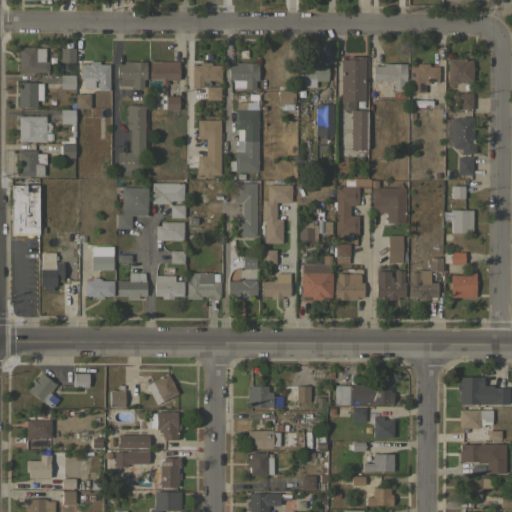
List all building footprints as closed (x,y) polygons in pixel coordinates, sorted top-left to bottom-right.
[(17,46),(35,46),(35,47),(44,47),(44,61),(47,61),(47,71),(35,71),(35,72),(17,72),(17,46)] [(59,47),(74,47),(73,62),(59,62),(59,47)] [(363,100),(353,100),(353,102),(339,102),(340,59),(346,59),(346,55),(351,55),(351,59),(354,59),(354,56),(364,56),(363,100)] [(446,58),(465,58),(465,59),(470,59),(470,61),(471,61),(471,81),(457,81),(457,82),(446,82),(446,58)] [(178,61),(177,79),(166,79),(166,84),(160,84),(160,79),(148,79),(149,60),(178,61)] [(108,90),(97,90),(96,87),(96,82),(96,79),(95,79),(95,80),(94,80),(94,89),(81,89),(81,79),(82,79),(82,78),(79,78),(79,63),(86,63),(86,61),(98,61),(98,64),(108,64),(108,90)] [(145,61),(144,78),(142,78),(142,87),(132,87),(132,86),(117,85),(115,78),(115,63),(123,63),(123,61),(145,61)] [(191,65),(198,65),(198,62),(210,62),(210,64),(220,64),(220,79),(208,79),(208,81),(202,81),(202,87),(190,87),(191,65)] [(256,62),(257,80),(254,80),(254,88),(231,88),(231,80),(227,80),(227,65),(234,65),(234,62),(256,62)] [(326,80),(315,80),(315,87),(302,87),(302,80),(297,80),(297,65),(304,65),(305,62),(317,62),(317,65),(326,65),(326,80)] [(405,63),(405,81),(402,81),(402,89),(392,89),(392,81),(371,80),(371,65),(382,66),(382,63),(405,63)] [(408,66),(409,66),(409,64),(415,64),(415,66),(416,66),(416,63),(428,63),(427,66),(437,66),(437,81),(426,81),(426,83),(423,83),(423,92),(408,92),(408,66)] [(74,74),(73,88),(59,88),(59,74),(74,74)] [(17,81),(35,81),(35,83),(42,83),(41,99),(35,99),(35,106),(17,106),(17,81)] [(205,86),(219,86),(219,100),(205,99),(205,86)] [(293,90),(293,104),(284,104),(284,108),(280,108),(280,106),(277,106),(277,90),(293,90)] [(88,107),(74,107),(74,93),(88,93),(88,107)] [(457,93),(471,93),(471,109),(456,109),(457,93)] [(164,109),(164,95),(177,95),(177,110),(164,109)] [(317,103),(332,103),(332,135),(325,134),(325,136),(321,136),(321,135),(313,135),(314,113),(317,113),(317,103)] [(143,130),(146,130),(146,137),(143,137),(143,151),(140,151),(140,169),(129,169),(129,175),(116,175),(116,151),(126,151),(129,151),(129,129),(126,129),(126,105),(143,104),(143,130)] [(74,109),(74,129),(70,129),(70,123),(59,123),(59,109),(74,109)] [(256,171),(233,171),(233,170),(228,170),(228,160),(232,160),(232,148),(236,148),(236,132),(234,132),(234,129),(233,129),(233,109),(256,109),(256,171)] [(365,149),(350,149),(350,110),(365,110),(365,149)] [(17,115),(44,115),(44,121),(48,121),(48,132),(44,132),(51,132),(51,137),(49,137),(49,140),(44,140),(44,141),(17,141),(17,115)] [(472,139),(474,139),(474,152),(457,152),(457,148),(452,148),(452,118),(459,118),(459,116),(472,116),(472,139)] [(219,174),(196,174),(196,155),(204,155),(204,138),(196,138),(196,119),(219,120),(219,174)] [(73,144),(73,157),(60,157),(60,144),(73,144)] [(17,150),(35,150),(35,153),(44,153),(44,163),(42,163),(42,175),(34,175),(34,176),(17,176),(17,150)] [(470,174),(455,174),(455,156),(471,156),(470,174)] [(334,234),(334,214),(332,214),(332,204),(334,204),(334,185),(343,185),(343,180),(353,180),(353,178),(360,178),(360,185),(357,185),(357,204),(348,204),(348,215),(357,215),(357,234),(334,234)] [(182,182),(182,200),(170,200),(170,201),(168,201),(168,203),(150,203),(150,182),(182,182)] [(255,236),(242,236),(242,237),(238,237),(238,236),(232,236),(232,228),(231,228),(231,224),(232,224),(232,217),(240,217),(240,201),(232,201),(232,182),(255,182),(255,236)] [(263,220),(260,220),(260,199),(265,199),(266,184),(284,184),(284,183),(286,183),(286,184),(290,184),(290,202),(275,202),(275,218),(281,218),(281,243),(263,243),(263,220)] [(37,234),(31,234),(31,236),(29,237),(27,237),(25,236),(25,235),(9,234),(9,184),(37,185),(37,234)] [(463,198),(449,198),(450,185),(463,185),(463,198)] [(146,210),(145,210),(145,215),(130,214),(129,228),(115,228),(115,214),(129,214),(129,210),(119,209),(120,186),(146,187),(146,210)] [(404,187),(403,222),(401,222),(399,223),(396,223),(395,222),(395,225),(392,225),(392,222),(385,222),(385,212),(372,212),(372,203),(371,203),(371,187),(404,187)] [(183,204),(183,217),(168,217),(169,204),(183,204)] [(471,232),(449,232),(449,209),(471,210),(471,232)] [(181,221),(181,240),(153,239),(154,225),(159,225),(159,221),(181,221)] [(316,242),(297,242),(297,227),(298,227),(298,222),(310,222),(310,221),(315,221),(315,224),(316,224),(316,242)] [(400,262),(386,262),(386,235),(400,235),(400,262)] [(348,256),(334,256),(334,243),(348,243),(348,256)] [(111,269),(90,269),(90,246),(111,246),(111,269)] [(274,264),(260,263),(260,249),(274,249),(274,264)] [(182,250),(182,263),(169,263),(169,250),(182,250)] [(449,263),(441,263),(442,251),(463,251),(463,263),(449,263)] [(62,281),(54,281),(55,286),(51,286),(51,289),(41,290),(41,286),(38,286),(38,268),(40,268),(40,252),(53,252),(53,255),(56,255),(56,259),(53,260),(53,262),(61,262),(62,281)] [(300,264),(301,264),(301,262),(304,262),(304,255),(312,255),(312,253),(322,253),(322,255),(330,255),(330,263),(331,263),(330,296),(329,296),(329,301),(321,301),(321,300),(310,300),(310,301),(301,301),(301,296),(300,296),(300,264)] [(241,254),(254,254),(254,269),(240,269),(241,254)] [(435,297),(435,299),(429,299),(429,300),(417,299),(417,297),(406,297),(407,282),(408,282),(408,271),(417,272),(417,269),(427,270),(427,257),(441,257),(441,271),(429,270),(429,281),(436,281),(435,297)] [(333,299),(333,281),(336,281),(336,273),(348,273),(348,268),(353,268),(353,273),(359,273),(359,282),(362,282),(362,297),(355,297),(355,299),(333,299)] [(389,270),(389,276),(391,276),(391,282),(393,282),(393,270),(402,270),(402,281),(403,281),(403,297),(395,297),(395,299),(384,299),(384,297),(375,297),(375,270),(389,270)] [(145,296),(137,296),(137,299),(125,298),(125,296),(115,295),(115,280),(127,280),(127,271),(143,272),(145,296)] [(200,296),(200,298),(185,298),(185,281),(188,281),(188,272),(196,272),(211,272),(210,273),(218,273),(218,281),(219,281),(219,296),(200,296)] [(474,297),(449,297),(449,275),(467,275),(467,272),(474,272),(474,297)] [(288,296),(281,296),(281,299),(269,299),(269,296),(259,296),(259,281),(271,281),(271,279),(274,279),(274,273),(288,273),(288,296)] [(153,275),(173,275),(173,281),(182,281),(182,296),(172,296),(172,298),(160,298),(160,296),(152,296),(153,275)] [(112,295),(102,295),(102,298),(90,298),(90,295),(82,295),(83,280),(90,280),(90,277),(97,277),(97,278),(99,278),(99,280),(112,280),(112,295)] [(239,280),(239,279),(254,279),(254,280),(255,280),(254,296),(245,296),(245,298),(235,298),(235,296),(225,296),(226,280),(239,280)] [(41,401),(40,402),(26,390),(30,384),(28,383),(33,376),(35,378),(40,372),(55,383),(48,392),(56,399),(51,406),(48,407),(41,401)] [(87,373),(87,387),(71,387),(72,372),(87,373)] [(166,373),(176,393),(161,401),(160,401),(155,404),(145,385),(166,373)] [(478,377),(478,384),(495,384),(495,386),(504,386),(504,399),(495,399),(495,397),(478,397),(478,403),(457,403),(458,389),(455,389),(455,385),(457,385),(458,377),(478,377)] [(351,385),(351,383),(372,384),(372,385),(389,386),(389,392),(391,392),(391,403),(350,402),(350,405),(332,405),(333,385),(351,385)] [(270,408),(267,408),(267,407),(248,407),(248,405),(245,405),(245,387),(248,387),(248,385),(266,385),(266,391),(270,391),(270,398),(270,408)] [(295,402),(295,385),(308,385),(308,401),(295,402)] [(123,390),(123,407),(108,407),(108,390),(123,390)] [(363,422),(350,422),(350,408),(363,408),(363,422)] [(458,409),(490,410),(490,421),(489,421),(489,424),(481,424),(481,426),(478,426),(478,428),(457,427),(458,409)] [(154,429),(154,428),(145,428),(145,412),(154,412),(154,411),(169,411),(169,410),(172,410),(172,411),(175,411),(175,421),(178,421),(178,428),(176,428),(176,439),(162,439),(162,436),(160,436),(160,432),(156,432),(156,429),(154,429)] [(391,437),(372,437),(372,416),(382,416),(382,419),(387,419),(387,418),(391,418),(391,437)] [(24,438),(24,420),(26,420),(26,419),(49,420),(49,437),(33,437),(33,439),(24,438)] [(269,430),(269,424),(282,424),(282,430),(271,430),(270,447),(256,447),(256,448),(250,448),(250,447),(248,447),(248,438),(246,438),(246,430),(269,430)] [(499,430),(499,439),(485,439),(485,430),(499,430)] [(147,434),(147,447),(117,447),(117,434),(147,434)] [(363,441),(363,450),(350,450),(350,441),(363,441)] [(495,444),(495,452),(501,452),(501,459),(503,459),(503,473),(484,473),(485,461),(483,461),(482,463),(476,463),(476,461),(457,461),(457,451),(458,451),(458,443),(495,444)] [(147,450),(147,463),(125,463),(125,466),(113,466),(113,451),(124,451),(147,450)] [(265,452),(265,457),(271,457),(272,474),(265,474),(248,474),(248,471),(247,471),(247,467),(245,467),(245,460),(248,460),(248,452),(265,452)] [(48,477),(34,477),(34,478),(31,478),(31,477),(27,477),(27,470),(24,470),(25,460),(35,460),(35,453),(48,454),(48,477)] [(391,471),(371,471),(360,471),(360,463),(371,463),(371,453),(391,453),(391,471)] [(158,463),(162,464),(162,457),(174,457),(174,456),(178,456),(178,459),(180,459),(179,464),(178,464),(178,467),(176,467),(176,473),(179,473),(179,479),(176,479),(176,487),(157,486),(158,465),(158,463)] [(300,475),(313,475),(313,489),(300,489),(300,486),(287,486),(287,479),(300,479),(300,475)] [(362,476),(362,484),(350,484),(350,475),(362,476)] [(479,488),(479,495),(478,495),(478,498),(473,498),(473,496),(460,496),(460,477),(490,477),(490,488),(479,488)] [(73,478),(73,487),(60,487),(60,478),(73,478)] [(388,488),(388,494),(391,494),(390,505),(364,505),(364,496),(371,496),(371,487),(388,488)] [(73,504),(60,504),(60,490),(73,490),(73,504)] [(179,491),(179,510),(160,510),(160,511),(147,511),(147,509),(152,509),(152,491),(179,491)] [(277,492),(278,505),(267,505),(267,511),(248,511),(248,506),(245,507),(245,500),(248,500),(248,493),(277,492)] [(53,511),(24,511),(24,504),(26,504),(26,498),(43,498),(43,500),(53,500),(53,511)] [(511,498),(511,507),(499,507),(499,498),(511,498)]
